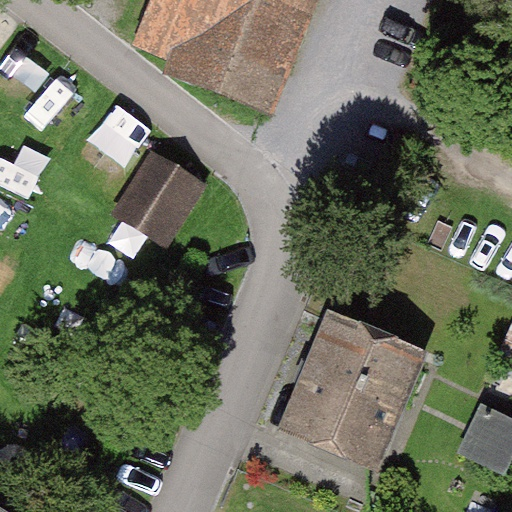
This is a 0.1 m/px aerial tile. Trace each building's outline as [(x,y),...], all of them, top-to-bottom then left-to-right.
[(280,120),(326,0),(159,0),(139,52),(176,66),(171,78),(280,120)] [(207,188),(151,156),(116,217),(172,249),(207,188)] [(382,477),(430,352),(328,313),(280,438),(382,477)] [(511,332),(497,366),(511,372),(511,332)] [(511,421),(483,408),(460,458),(508,481),(511,473),(511,421)]
